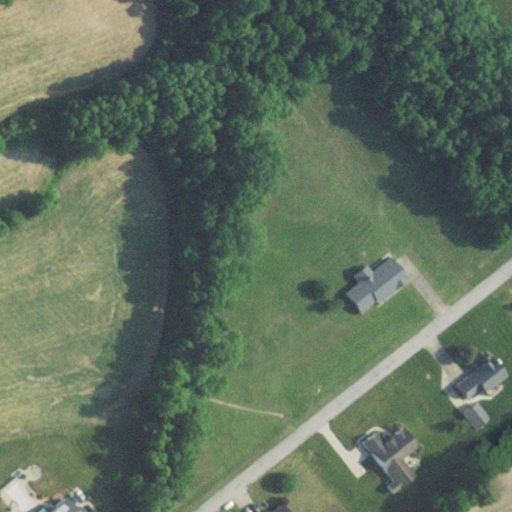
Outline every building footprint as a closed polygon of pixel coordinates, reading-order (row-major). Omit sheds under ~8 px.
[(403,289),(388,265),(338,297),(353,321),(403,289)] [(495,380),(479,365),(449,395),(465,411),(495,380)] [(477,418),(463,417),(462,432),(476,434),(477,418)] [(390,496),(411,483),(399,464),(413,455),(400,434),(379,448),(372,438),(358,447),(390,496)] [(65,511),(59,503),(46,511),(65,511)]
